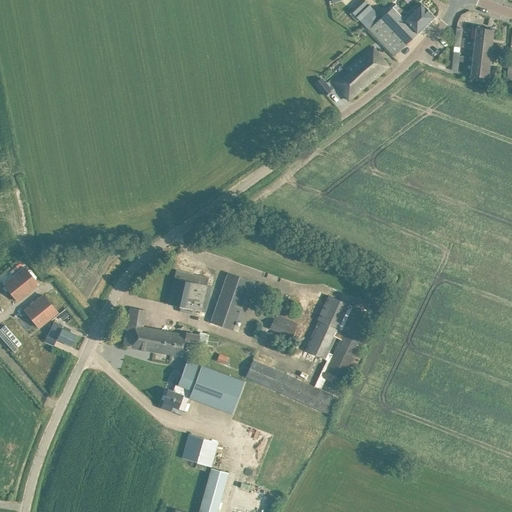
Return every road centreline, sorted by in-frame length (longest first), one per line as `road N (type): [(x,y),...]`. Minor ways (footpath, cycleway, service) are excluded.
road 1 (unclassified): [(24,511),(49,429),(120,284),(169,238),(340,117)]
road 2 (residential): [(340,117),(407,62),(458,0)]
